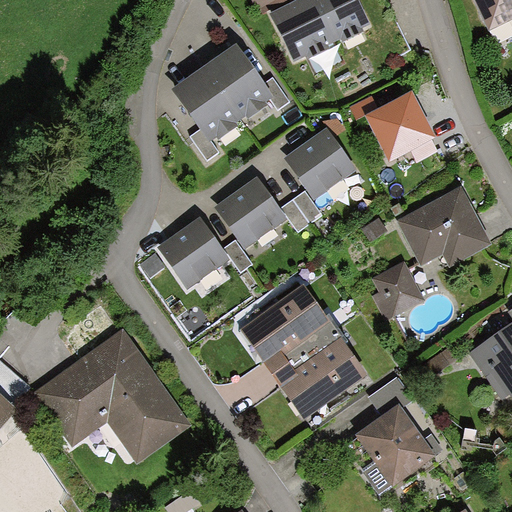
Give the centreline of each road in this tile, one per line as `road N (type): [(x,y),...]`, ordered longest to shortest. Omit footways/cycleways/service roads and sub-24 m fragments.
road 1 (residential): [(183,0),(146,93),(150,191),(125,247),(126,277),(289,511)]
road 2 (residential): [(434,0),(480,132),(511,189)]
